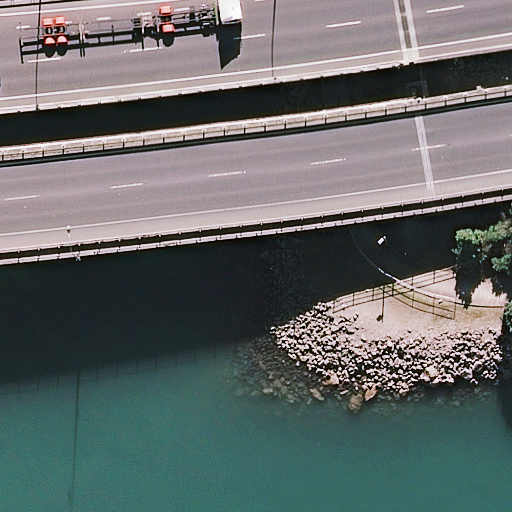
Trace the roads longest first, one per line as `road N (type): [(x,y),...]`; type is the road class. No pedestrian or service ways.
road 1 (trunk): [(511,138),(425,157),(0,204)]
road 2 (trunk): [(0,72),(495,0)]
